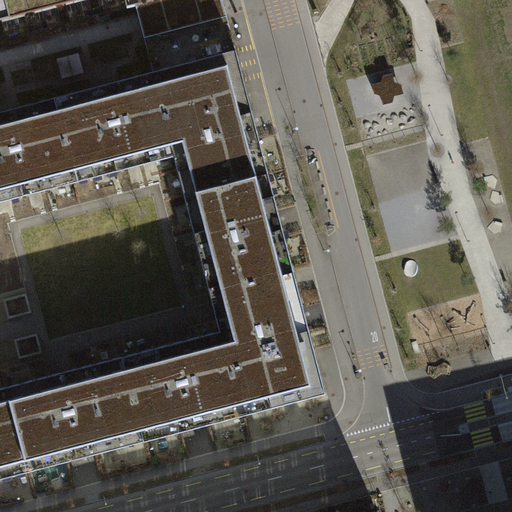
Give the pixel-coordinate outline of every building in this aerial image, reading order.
[(0,0),(0,19),(11,17),(75,0),(126,0),(129,10),(166,0),(0,0)] [(235,47),(149,71),(173,156),(184,195),(269,172),(256,124),(235,47)] [(149,71),(54,97),(78,182),(173,156),(149,71)] [(382,83),(373,85),(375,94),(382,96),(384,105),(393,103),(395,97),(404,96),(402,85),(395,83),(393,74),(384,76),(382,83)] [(0,203),(78,182),(54,97),(0,111),(0,203)] [(184,195),(209,291),(295,268),(269,172),(184,195)] [(298,279),(295,268),(209,291),(212,302),(220,332),(242,415),(327,393),(298,279)] [(220,332),(123,357),(145,440),(198,426),(242,415),(220,332)] [(86,456),(145,440),(123,357),(6,387),(28,471),(86,456)] [(0,478),(28,471),(6,387),(0,388),(0,478)]
